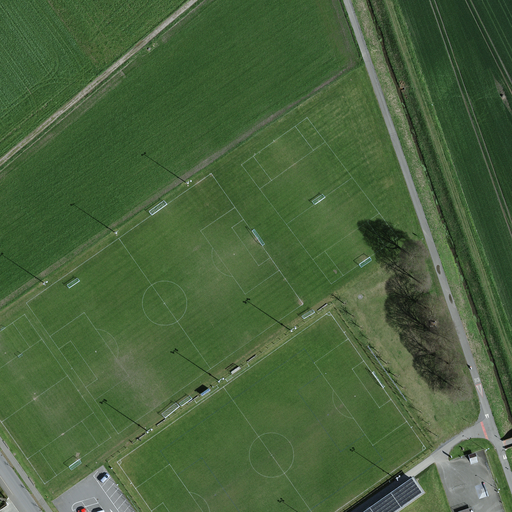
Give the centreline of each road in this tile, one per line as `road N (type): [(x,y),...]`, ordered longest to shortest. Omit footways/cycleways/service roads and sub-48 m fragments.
road 1 (unclassified): [(345,0),(511,485)]
road 2 (track): [(0,162),(196,0)]
